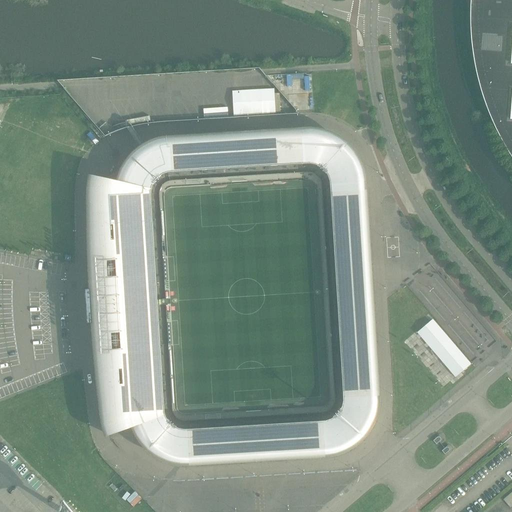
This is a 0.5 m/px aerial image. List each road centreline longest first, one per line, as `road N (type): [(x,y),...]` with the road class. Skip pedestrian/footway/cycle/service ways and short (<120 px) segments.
road 1 (unclassified): [(372,440),(331,464),(165,473),(120,461),(95,426),(75,287),(87,163),(127,134),(327,121),(360,145),(373,190)]
road 2 (unclassified): [(373,190),(385,408),(372,440)]
road 3 (secondary): [(407,184),(511,322)]
road 4 (secondary): [(370,17),(379,104),(407,184)]
road 5 (secondary): [(435,180),(407,111),(396,21)]
road 6 (secondary): [(511,282),(435,180)]
